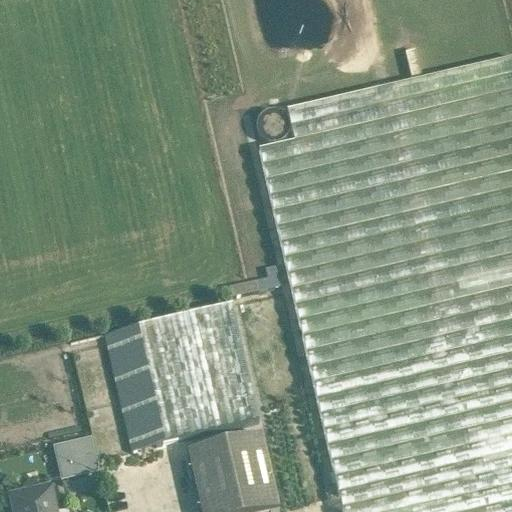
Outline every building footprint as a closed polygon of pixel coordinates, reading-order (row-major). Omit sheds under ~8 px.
[(292,146),(258,153),(338,498),(341,511),(511,511),(511,61),(497,65),(285,114),(292,146)] [(256,284),(228,291),(230,301),(258,294),(256,284)] [(130,332),(105,337),(132,455),(259,425),(231,308),(130,332)] [(90,441),(53,449),(60,482),(98,473),(90,441)] [(199,511),(276,511),(279,511),(263,442),(188,460),(199,511)] [(55,511),(50,486),(9,496),(12,511),(55,511)]
